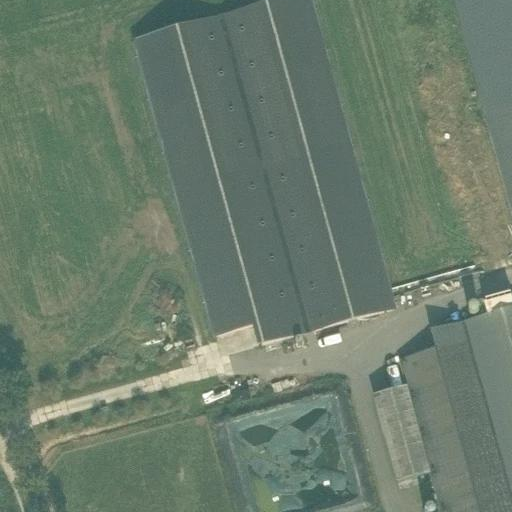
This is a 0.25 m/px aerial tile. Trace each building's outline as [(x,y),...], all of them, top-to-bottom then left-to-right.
[(281,0),(227,16),(312,332),(392,309),(308,0),(281,0)] [(511,0),(451,0),(485,119),(511,219),(511,0)] [(227,16),(136,41),(136,42),(214,333),(215,337),(256,326),(262,346),(312,332),(227,16)] [(511,511),(511,310),(428,333),(433,352),(400,362),(440,511),(511,511)] [(374,397),(398,484),(428,476),(405,389),(374,397)]
